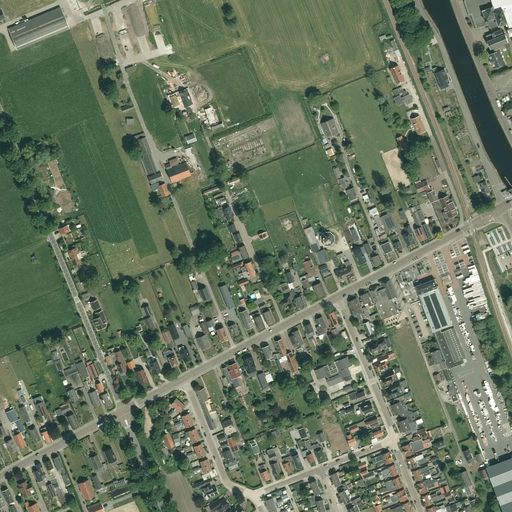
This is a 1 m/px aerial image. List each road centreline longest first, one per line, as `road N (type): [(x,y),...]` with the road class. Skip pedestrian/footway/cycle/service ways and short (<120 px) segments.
road 1 (unclassified): [(122,412),(0,111)]
road 2 (unclassified): [(502,206),(415,0)]
road 3 (secondary): [(338,296),(502,206)]
road 4 (secondary): [(184,378),(338,296)]
road 5 (track): [(147,136),(105,11),(73,24)]
road 6 (residential): [(393,439),(338,296)]
road 7 (residential): [(511,136),(454,0)]
road 8 (residential): [(255,495),(225,478),(184,378)]
road 9 (tertiary): [(0,476),(122,412)]
